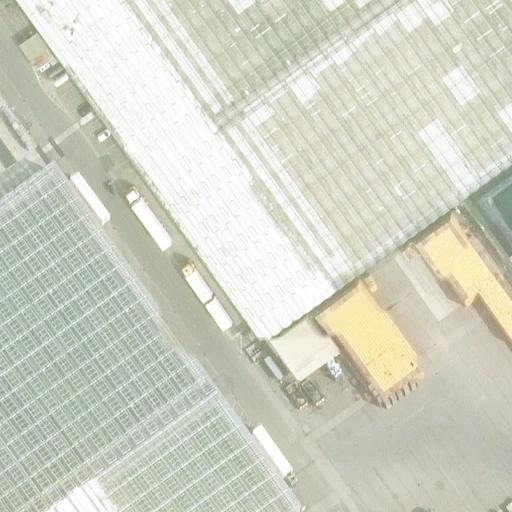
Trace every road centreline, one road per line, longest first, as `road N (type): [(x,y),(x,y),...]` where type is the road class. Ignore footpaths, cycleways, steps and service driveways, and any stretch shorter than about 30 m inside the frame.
road 1 (unclassified): [(330,511),(0,44)]
road 2 (unknown): [(292,457),(401,415),(460,415),(511,433)]
